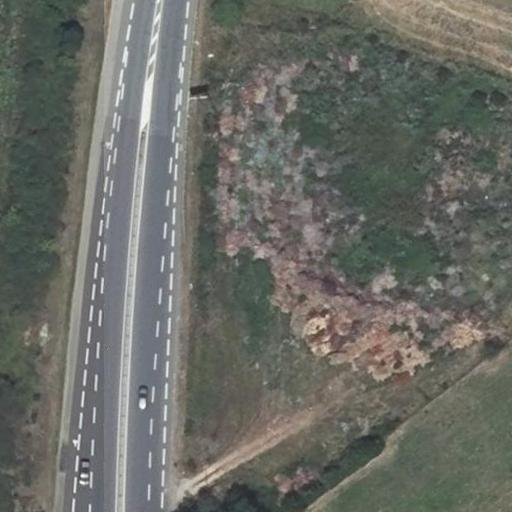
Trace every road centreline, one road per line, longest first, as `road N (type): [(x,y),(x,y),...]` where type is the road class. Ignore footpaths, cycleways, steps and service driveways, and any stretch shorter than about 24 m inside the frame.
road 1 (primary): [(142,511),(175,0)]
road 2 (primary): [(147,0),(98,474)]
